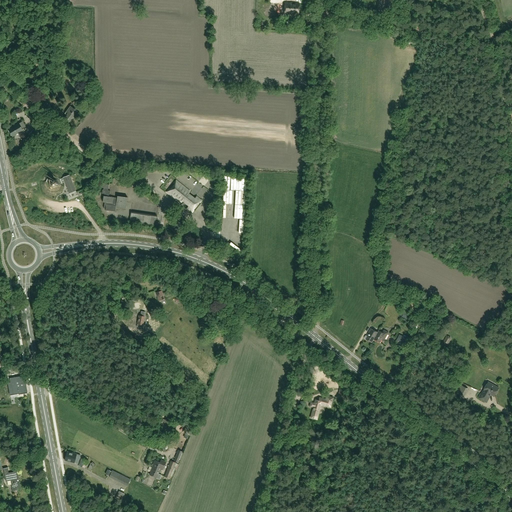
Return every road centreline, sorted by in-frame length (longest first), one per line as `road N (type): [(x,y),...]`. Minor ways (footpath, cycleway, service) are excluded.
road 1 (primary): [(511,495),(232,275),(163,249),(74,246)]
road 2 (track): [(317,325),(319,8)]
road 3 (primary): [(63,511),(24,302)]
road 4 (track): [(262,511),(317,325)]
road 5 (track): [(319,8),(489,41)]
